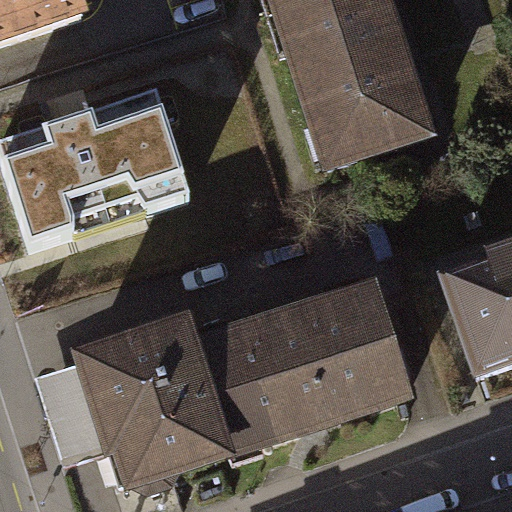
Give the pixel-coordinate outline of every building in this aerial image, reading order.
[(0,0),(0,44),(72,21),(65,0),(0,0)] [(263,0),(271,21),(335,0),(263,0)] [(335,0),(271,21),(319,170),(419,139),(373,0),(335,0)] [(148,101),(0,148),(0,188),(20,251),(180,200),(148,101)] [(511,242),(492,250),(428,273),(466,379),(511,363),(511,242)] [(383,287),(204,343),(241,460),(325,434),(419,405),(383,287)] [(121,497),(241,460),(204,343),(198,323),(185,327),(78,360),(121,497)]
